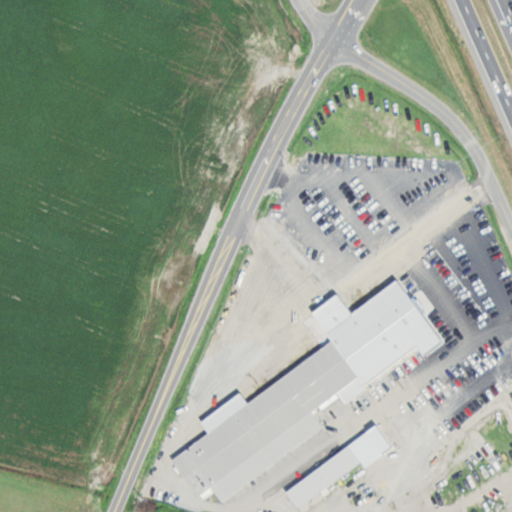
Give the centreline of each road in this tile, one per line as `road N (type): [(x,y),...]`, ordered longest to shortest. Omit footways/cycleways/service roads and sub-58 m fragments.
road 1 (residential): [(118,511),(218,281),(359,0)]
road 2 (residential): [(313,0),(336,40),(443,105),(483,151),(511,212)]
